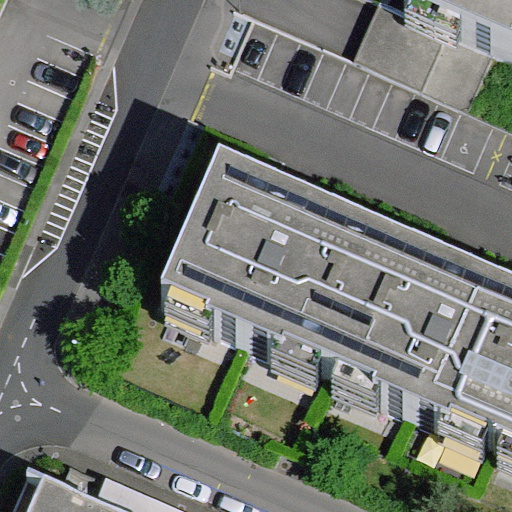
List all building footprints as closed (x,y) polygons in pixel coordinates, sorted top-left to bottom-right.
[(511,0),(414,0),(406,18),(493,56),(511,63),(511,0)] [(493,56),(406,18),(382,8),(370,38),(358,68),(468,116),(493,56)] [(389,252),(222,179),(164,314),(333,386),(389,252)] [(511,429),(511,305),(389,252),(333,386),(500,458),(511,429)] [(511,429),(500,458),(511,463),(511,429)] [(88,511),(31,487),(19,511),(88,511)] [(161,511),(109,490),(100,511),(161,511)]
